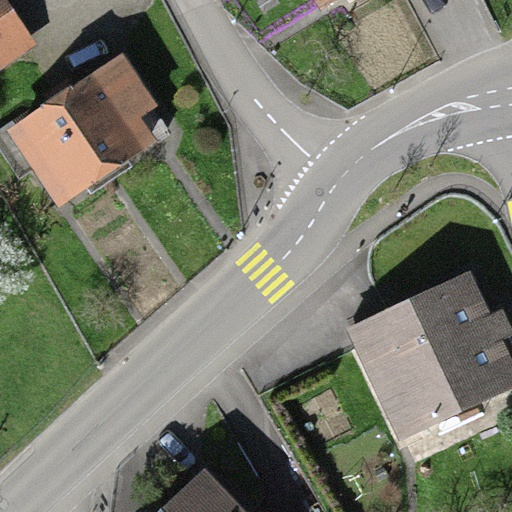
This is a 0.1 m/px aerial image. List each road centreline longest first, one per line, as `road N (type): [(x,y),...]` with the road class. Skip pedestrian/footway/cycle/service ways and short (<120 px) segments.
road 1 (secondary): [(15,511),(266,273),(337,184)]
road 2 (residential): [(189,0),(255,100),(337,184)]
road 3 (secondary): [(337,184),(397,132),(445,109),(511,94)]
